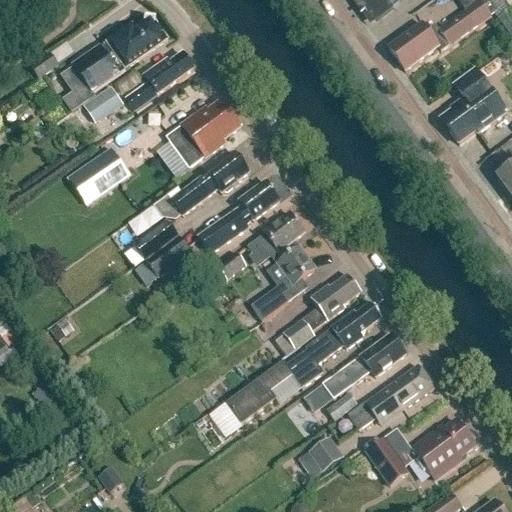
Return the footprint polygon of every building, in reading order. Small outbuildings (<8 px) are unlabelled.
[(358,0),(376,23),(407,0),(358,0)] [(421,28),(388,52),(405,75),(437,51),(440,55),(498,13),(488,0),(454,0),(465,14),(439,33),(437,30),(428,36),(421,28)] [(74,69),(93,96),(168,43),(155,24),(147,22),(135,31),(133,28),(74,69)] [(39,84),(59,69),(49,56),(29,71),(39,84)] [(127,103),(135,114),(194,73),(183,58),(170,67),(168,64),(144,80),(149,87),(127,103)] [(456,108),(457,110),(440,122),(459,148),(476,136),(478,138),(507,117),(475,73),(453,90),(463,103),(456,108)] [(96,128),(124,109),(111,91),(84,110),(96,128)] [(166,141),(189,173),(205,162),(205,163),(227,148),(225,144),(241,132),(222,105),(208,114),(206,111),(180,130),(181,130),(166,141)] [(111,153),(68,182),(87,210),(130,180),(111,153)] [(234,157),(171,204),(183,220),(219,193),(222,197),(250,177),(234,157)] [(511,168),(495,181),(511,203),(511,168)] [(196,244),(208,260),(247,232),(245,228),(252,222),(254,225),(281,206),(266,186),(239,205),(243,210),(196,244)] [(290,247),(304,237),(290,218),(263,238),(264,238),(247,251),(258,266),(272,255),(280,266),(279,267),(290,283),(295,289),(314,274),(298,252),(296,254),(290,247)] [(145,264),(178,240),(166,225),(134,249),(145,264)] [(158,282),(191,258),(178,240),(145,264),(158,282)] [(236,256),(217,271),(227,285),(247,271),(236,256)] [(312,337),(346,312),(344,310),(361,297),(348,279),(330,292),(328,289),(310,303),(317,312),(283,338),(295,355),(315,340),(312,337)] [(251,311),(262,326),(289,307),(278,292),(251,311)] [(307,355),(287,370),(303,391),(324,376),(318,369),(345,349),(348,353),(363,342),(361,339),(382,323),(371,308),(356,319),(354,316),(304,352),(307,355)] [(65,322),(57,328),(66,340),(74,335),(65,322)] [(0,326),(0,338),(8,350),(18,343),(4,324),(0,326)] [(390,339),(322,389),(333,404),(371,376),(376,382),(406,360),(390,339)] [(417,370),(348,421),(359,436),(376,424),(381,431),(433,393),(417,370)] [(240,428),(266,410),(250,388),(224,406),(240,428)] [(39,403),(47,409),(54,399),(46,393),(39,403)] [(349,398),(326,415),(335,426),(357,409),(349,398)] [(216,415),(206,422),(221,444),(231,437),(216,415)] [(456,425),(440,437),(438,434),(412,454),(434,484),(462,464),(460,461),(475,450),(456,425)] [(344,461),(330,441),(308,457),(323,477),(344,461)] [(365,456),(389,491),(409,478),(384,442),(365,456)] [(347,478),(355,473),(349,464),(341,469),(347,478)] [(461,511),(462,511),(451,496),(429,511),(461,511)]
